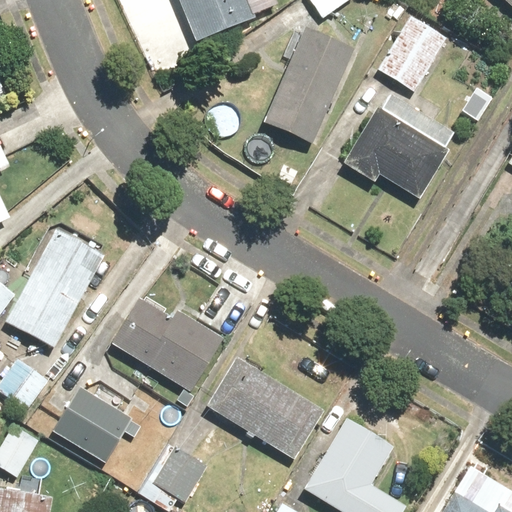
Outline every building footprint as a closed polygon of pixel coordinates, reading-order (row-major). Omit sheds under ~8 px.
[(243,0),(173,0),(192,43),(251,18),(243,0)] [(310,0),(326,21),(355,0),(310,0)] [(511,0),(496,0),(511,13),(511,0)] [(449,39),(413,18),(380,74),(416,95),(449,39)] [(308,147),(348,51),(296,29),(256,125),(308,147)] [(497,102),(480,89),(462,115),(480,127),(497,102)] [(443,153),(372,111),(338,168),(369,186),(374,177),(415,201),(443,153)] [(0,325),(52,351),(98,260),(46,234),(0,324),(0,325)] [(511,253),(503,272),(511,276),(511,253)] [(134,302),(107,347),(186,394),(218,342),(170,313),(165,321),(134,302)] [(318,413),(230,360),(199,410),(287,463),(318,413)] [(48,380),(19,362),(0,390),(0,394),(27,412),(48,380)] [(134,420),(85,390),(58,434),(108,464),(134,420)] [(387,449),(339,422),(297,495),(327,511),(399,511),(402,508),(366,488),(387,449)] [(44,446),(16,428),(0,453),(0,466),(22,480),(44,446)] [(213,471),(172,446),(142,496),(168,511),(172,511),(180,500),(192,507),(213,471)] [(44,511),(46,501),(0,494),(0,511),(44,511)] [(476,511),(450,496),(440,511),(501,511),(493,507),(489,511),(476,511)]
